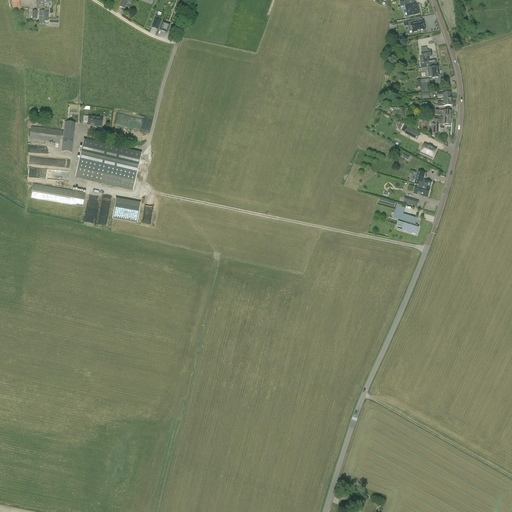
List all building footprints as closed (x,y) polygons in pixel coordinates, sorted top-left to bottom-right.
[(20,7),(18,0),(11,0),(12,4),(13,8),(20,7)] [(408,1),(399,3),(400,8),(405,7),(406,12),(404,12),(405,18),(406,18),(406,21),(409,20),(409,18),(410,17),(409,17),(420,14),(418,6),(417,6),(416,3),(414,3),(408,4),(408,1)] [(39,11),(39,24),(44,24),(44,19),(48,19),(49,13),(44,12),(45,11),(39,11)] [(154,22),(152,28),(158,30),(160,24),(161,21),(155,19),(154,22)] [(422,19),(421,20),(415,21),(408,22),(409,26),(408,26),(409,32),(412,31),(413,33),(425,30),(423,23),(422,19)] [(170,25),(162,21),(159,30),(167,33),(170,25)] [(422,63),(421,63),(422,73),(428,72),(429,77),(432,77),(432,79),(437,78),(438,78),(438,74),(438,71),(437,71),(437,67),(436,68),(435,61),(429,62),(428,57),(431,57),(430,52),(421,53),(422,58),(422,59),(423,59),(424,63),(422,63)] [(420,80),(416,81),(417,88),(420,88),(421,92),(422,92),(429,92),(428,86),(425,87),(424,83),(428,83),(430,82),(429,79),(428,80),(428,79),(420,80)] [(84,117),(84,122),(87,123),(87,125),(101,127),(102,118),(88,117),(84,117)] [(432,124),(431,133),(438,134),(438,125),(443,125),(445,125),(445,126),(450,126),(451,126),(451,125),(451,118),(443,118),(443,120),(435,120),(434,124),(432,124)] [(76,123),(65,122),(61,152),(72,153),(76,123)] [(411,136),(414,130),(407,126),(404,133),(411,136)] [(31,128),(29,141),(55,144),(58,144),(59,144),(60,131),(31,128)] [(80,157),(75,178),(102,184),(132,191),(137,170),(141,154),(141,153),(136,152),(108,145),(84,140),(83,142),(81,152),(80,157)] [(437,149),(425,144),(421,153),(432,159),(437,149)] [(431,183),(423,180),(425,174),(419,172),(415,185),(417,185),(430,189),(431,183)] [(85,193),(33,184),(30,199),(83,208),(85,193)] [(430,189),(417,185),(414,194),(428,198),(430,189)] [(140,203),(115,199),(112,219),(137,224),(140,203)] [(419,201),(410,199),(408,206),(417,208),(419,201)] [(404,222),(404,224),(402,231),(416,235),(418,228),(417,228),(417,225),(415,225),(417,219),(403,214),(395,212),(394,218),(404,222)]
